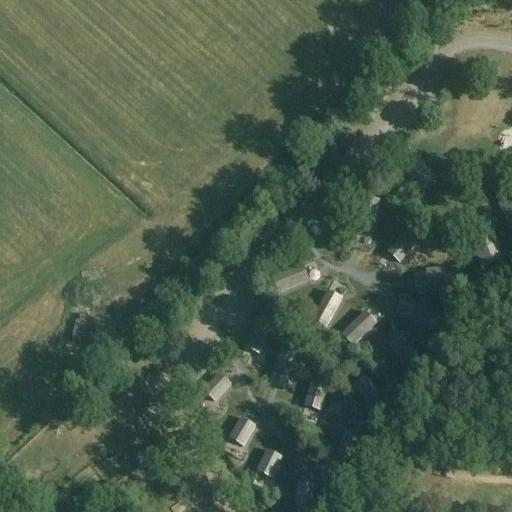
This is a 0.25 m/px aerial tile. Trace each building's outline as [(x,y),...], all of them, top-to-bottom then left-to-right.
[(502,90),(511,82),(511,73),(501,59),(486,70),(502,90)] [(480,122),(493,109),(470,88),(457,102),(480,122)] [(433,128),(441,146),(459,138),(451,119),(433,128)] [(408,151),(390,167),(417,198),(435,182),(408,151)] [(511,196),(495,204),(511,239),(511,196)] [(372,236),(380,203),(363,199),(356,232),(372,236)] [(490,225),(466,233),(480,272),(504,264),(490,225)] [(399,266),(422,240),(409,229),(386,255),(399,266)] [(277,295),(309,282),(302,266),(271,280),(277,295)] [(427,288),(461,284),(459,267),(425,271),(427,288)] [(325,330),(342,300),(327,292),(310,322),(325,330)] [(443,317),(412,304),(405,320),(437,333),(443,317)] [(355,351),(379,327),(367,315),(343,339),(355,351)] [(75,322),(71,343),(82,345),(86,324),(83,323),(84,317),(79,316),(78,322),(75,322)] [(255,318),(242,350),(258,356),(271,324),(255,318)] [(426,374),(408,346),(394,355),(412,383),(426,374)] [(288,378),(296,355),(281,349),(272,372),(288,378)] [(218,374),(201,392),(214,403),(231,386),(218,374)] [(352,388),(373,415),(386,405),(366,378),(352,388)] [(311,385),(303,408),(320,414),(327,390),(311,385)] [(108,466),(115,476),(152,453),(125,411),(88,434),(94,444),(87,449),(101,471),(108,466)] [(325,447),(342,438),(331,417),(314,426),(325,447)] [(241,419),(229,440),(243,449),(256,428),(241,419)] [(344,434),(332,467),(348,472),(360,440),(344,434)] [(281,448),(290,467),(309,457),(300,439),(281,448)] [(267,452),(256,474),(271,481),(282,459),(267,452)] [(297,484),(295,509),(312,510),(314,485),(297,484)]
